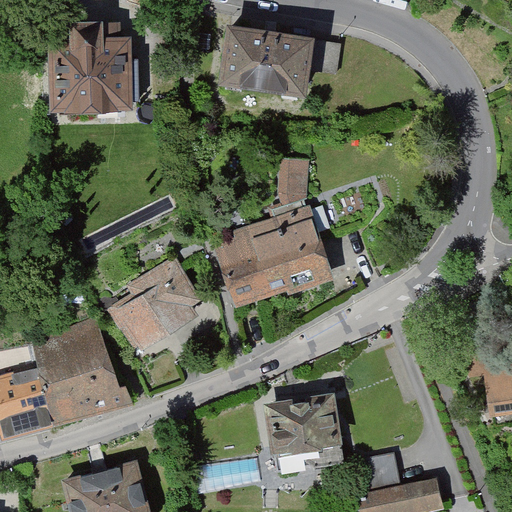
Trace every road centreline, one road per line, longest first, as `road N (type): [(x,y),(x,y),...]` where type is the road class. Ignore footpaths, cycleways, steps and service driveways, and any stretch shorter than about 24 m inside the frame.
road 1 (residential): [(0,458),(155,412),(443,291)]
road 2 (residential): [(314,0),(404,26),(464,84),(478,198),(443,291)]
